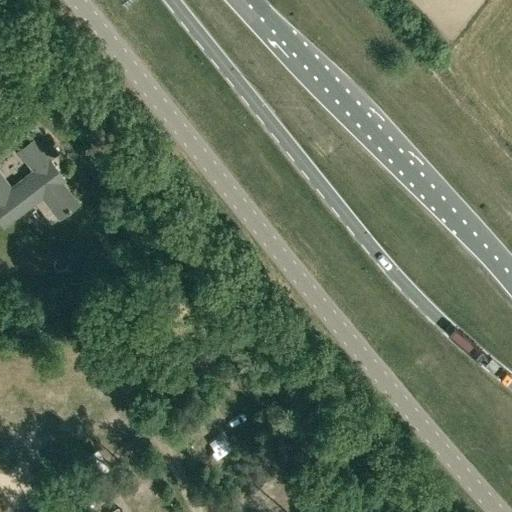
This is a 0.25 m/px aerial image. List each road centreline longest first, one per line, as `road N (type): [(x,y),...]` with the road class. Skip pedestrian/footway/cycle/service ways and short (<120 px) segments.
road 1 (unclassified): [(502,511),(77,0)]
road 2 (primary): [(173,0),(396,273),(511,379)]
road 3 (primary): [(511,284),(252,0)]
road 4 (track): [(161,436),(140,422),(104,417),(0,444)]
road 5 (track): [(198,511),(161,436),(176,370)]
